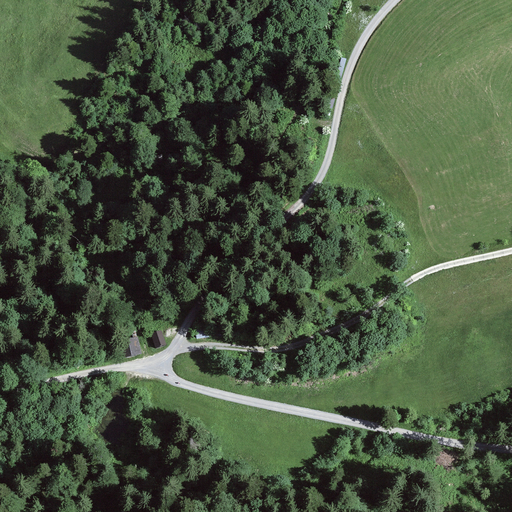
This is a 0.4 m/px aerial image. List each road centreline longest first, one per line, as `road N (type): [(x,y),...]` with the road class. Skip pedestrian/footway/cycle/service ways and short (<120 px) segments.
road 1 (unclassified): [(153,364),(172,351),(232,263),(316,187),(361,40),(396,0)]
road 2 (unclassified): [(153,364),(225,396),(511,450)]
road 3 (unclassified): [(0,392),(153,364)]
